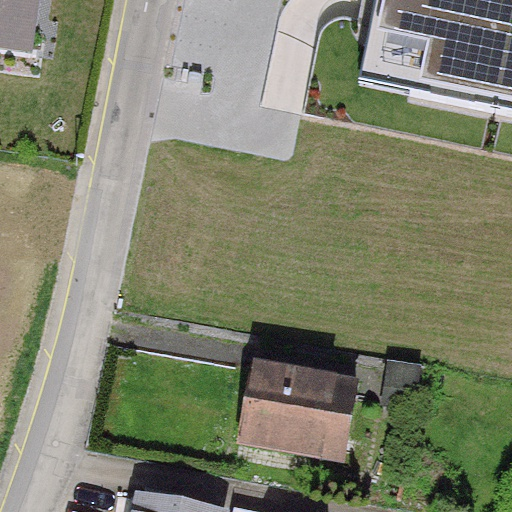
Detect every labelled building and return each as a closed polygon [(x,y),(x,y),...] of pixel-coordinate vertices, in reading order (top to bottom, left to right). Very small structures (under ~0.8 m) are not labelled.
[(0,0),(0,32),(27,37),(32,0),(0,0)] [(511,0),(378,0),(363,76),(511,107),(511,0)] [(415,375),(390,371),(385,400),(410,404),(415,375)] [(338,468),(352,391),(249,372),(235,449),(338,468)] [(164,511),(161,511),(164,499),(142,495),(140,506),(137,506),(135,511),(164,511)]
